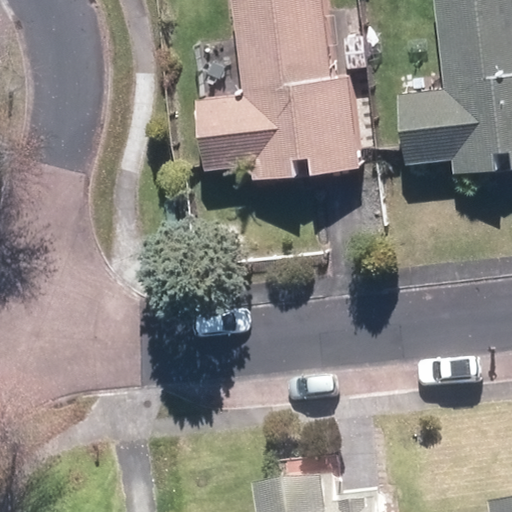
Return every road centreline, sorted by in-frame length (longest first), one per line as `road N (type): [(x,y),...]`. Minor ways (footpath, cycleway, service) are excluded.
road 1 (residential): [(511,309),(0,358)]
road 2 (residential): [(0,334),(70,105),(68,46),(54,0)]
